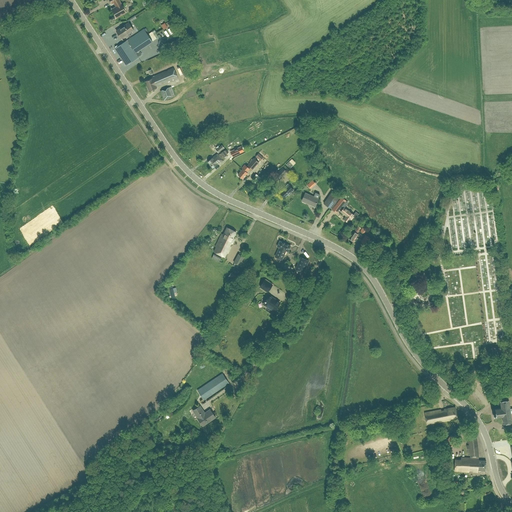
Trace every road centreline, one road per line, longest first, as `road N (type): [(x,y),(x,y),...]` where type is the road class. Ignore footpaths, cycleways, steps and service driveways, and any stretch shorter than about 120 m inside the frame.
road 1 (secondary): [(454,395),(413,351),(357,262),(211,190),(184,168),(71,0)]
road 2 (track): [(230,385),(260,361),(330,244)]
road 3 (track): [(207,461),(343,424)]
road 4 (secondary): [(511,505),(482,429),(454,395)]
